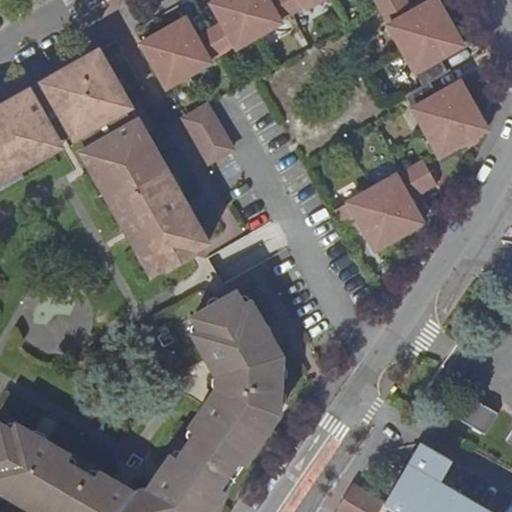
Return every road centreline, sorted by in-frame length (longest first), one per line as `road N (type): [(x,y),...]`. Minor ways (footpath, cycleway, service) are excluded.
road 1 (residential): [(272,511),(511,157)]
road 2 (unknown): [(0,394),(111,464)]
